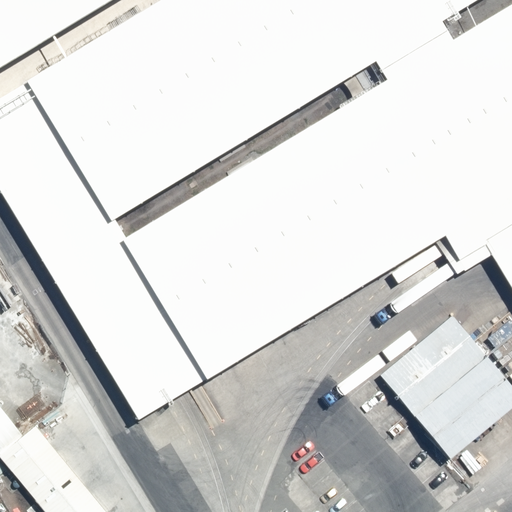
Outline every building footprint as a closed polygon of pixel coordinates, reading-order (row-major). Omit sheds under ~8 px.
[(0,0),(0,61),(103,0),(0,0)] [(511,0),(183,0),(0,112),(0,210),(137,432),(185,403),(511,202),(511,0)] [(511,227),(463,258),(511,337),(511,227)] [(511,412),(511,390),(453,320),(382,379),(452,462),(511,413),(511,412)] [(70,511),(15,444),(0,456),(0,503),(7,511),(70,511)]
